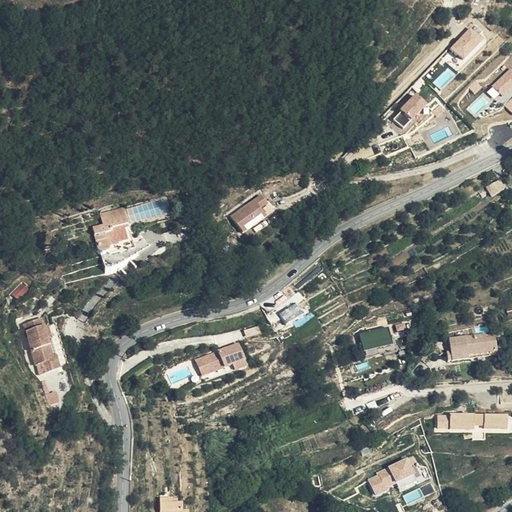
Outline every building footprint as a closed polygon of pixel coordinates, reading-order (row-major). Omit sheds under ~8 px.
[(450,48),(463,60),(483,39),(470,26),(450,48)] [(447,67),(433,82),(440,89),(455,75),(447,67)] [(486,90),(495,100),(511,84),(511,70),(510,68),(486,90)] [(421,84),(414,75),(403,86),(412,94),(421,84)] [(410,96),(395,112),(406,122),(421,106),(410,96)] [(491,177),(478,184),(483,192),(495,185),(491,177)] [(242,231),(272,207),(260,191),(229,214),(242,231)] [(81,218),(82,241),(93,241),(94,237),(104,237),(104,233),(113,233),(112,223),(109,223),(109,221),(116,220),(115,201),(92,203),(93,217),(81,218)] [(94,237),(93,241),(121,241),(120,220),(116,220),(109,221),(109,223),(112,223),(113,233),(104,233),(104,237),(94,237)] [(93,241),(82,241),(84,246),(89,249),(93,245),(93,241)] [(31,360),(35,359),(48,357),(45,342),(42,332),(39,322),(38,315),(21,318),(31,360)] [(389,325),(360,332),(365,350),(394,344),(389,325)] [(444,332),(445,344),(446,355),(463,353),(463,349),(491,344),(488,326),(444,332)] [(48,357),(35,359),(39,369),(54,365),(49,341),(45,342),(48,357)] [(241,366),(234,344),(197,357),(203,372),(227,364),(229,370),(241,366)] [(203,372),(197,357),(191,359),(196,375),(203,372)] [(456,404),(457,395),(448,395),(448,403),(456,404)] [(501,427),(502,412),(443,410),(443,426),(467,427),(468,422),(477,422),(477,427),(501,427)] [(415,474),(408,457),(374,472),(376,476),(367,480),(374,496),(388,490),(386,487),(415,474)] [(157,511),(186,511),(186,504),(173,504),(173,499),(157,499),(157,511)]
